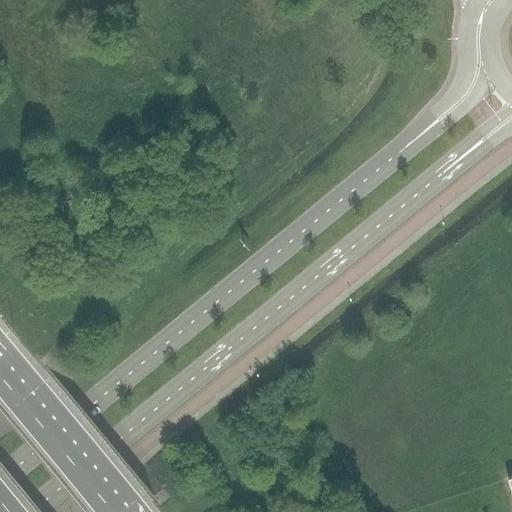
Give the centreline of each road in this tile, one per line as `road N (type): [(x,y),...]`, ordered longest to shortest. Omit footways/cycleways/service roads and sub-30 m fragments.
road 1 (secondary): [(32,511),(449,168)]
road 2 (secondary): [(398,154),(0,480)]
road 3 (trunk): [(112,511),(0,377)]
road 4 (secondary): [(472,14),(459,86),(398,154)]
road 5 (secondary): [(494,69),(478,96),(398,154)]
